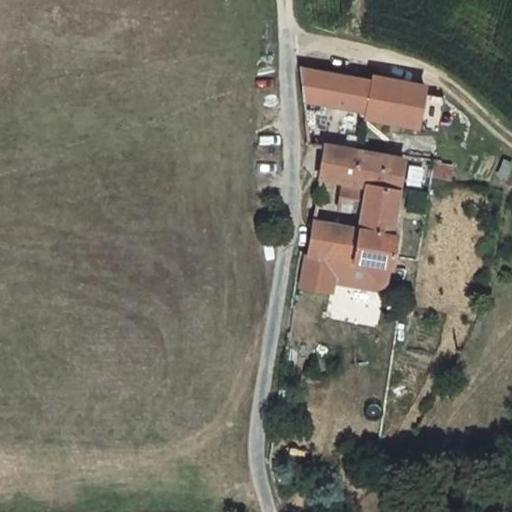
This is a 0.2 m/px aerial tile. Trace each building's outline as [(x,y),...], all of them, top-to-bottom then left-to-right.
[(386,81),(338,77),(313,75),(317,105),(383,111),(386,81)] [(387,76),(386,81),(383,111),(383,117),(436,122),(440,82),(387,76)] [(333,187),(381,190),(414,194),(416,177),(418,162),(404,160),(337,152),(333,187)] [(414,194),(381,190),(376,233),(328,228),(325,261),(406,269),(410,270),(413,255),(414,245),(414,236),(412,229),(411,224),(412,218),(414,194)] [(406,269),(325,261),(322,293),(352,296),(353,286),(404,291),(406,269)]
